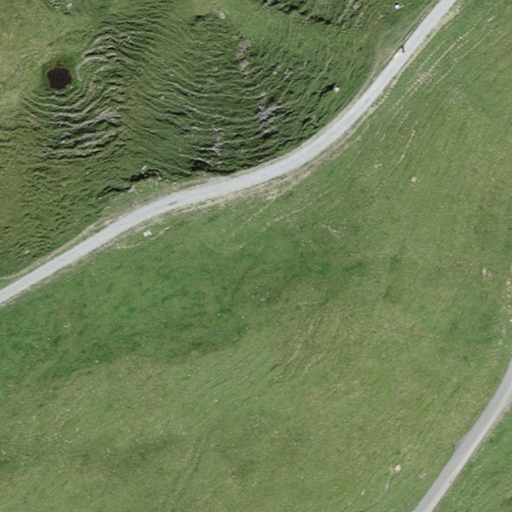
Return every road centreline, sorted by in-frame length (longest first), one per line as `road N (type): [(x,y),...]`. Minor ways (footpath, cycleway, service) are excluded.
road 1 (track): [(0,296),(113,229),(317,148),(447,0)]
road 2 (track): [(511,362),(503,393),(419,511)]
